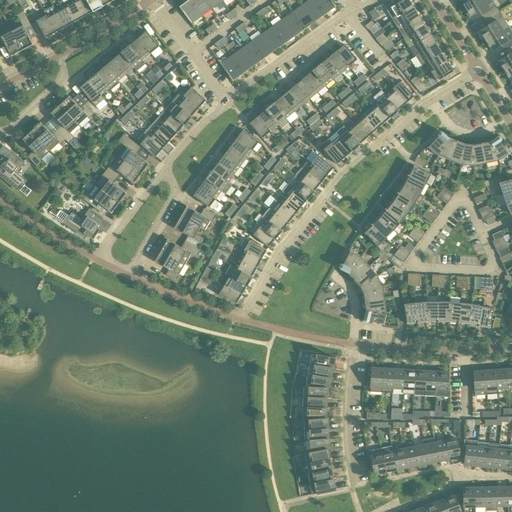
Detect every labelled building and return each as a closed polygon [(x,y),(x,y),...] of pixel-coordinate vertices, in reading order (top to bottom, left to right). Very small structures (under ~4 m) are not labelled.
[(74,0),(73,0),(65,5),(74,22),(84,17),(74,0)] [(86,0),(74,0),(84,17),(93,12),(93,11),(86,0)] [(103,6),(99,0),(86,0),(93,11),(93,12),(103,6)] [(202,16),(190,0),(188,0),(179,7),(194,28),(195,27),(192,23),(202,16)] [(212,9),(205,0),(190,0),(202,16),(212,9)] [(221,0),(205,0),(212,9),(222,1),(221,0)] [(314,0),(309,0),(303,5),(315,22),(325,15),(314,0)] [(314,0),(325,15),(336,7),(330,0),(314,0)] [(408,0),(403,0),(399,3),(387,10),(393,20),(413,7),(408,0)] [(466,10),(483,0),(460,0),(461,2),(462,3),(463,5),(464,7),(465,8),(466,10)] [(487,5),(483,0),(466,10),(467,12),(467,11),(468,13),(468,14),(470,17),(471,18),(472,19),(473,21),(475,20),(475,19),(485,13),(488,18),(499,11),(493,2),(487,5)] [(74,22),(65,5),(55,10),(65,27),(74,22)] [(303,5),(292,12),(305,29),(315,22),(303,5)] [(55,10),(53,6),(44,11),(46,15),(55,32),(65,27),(55,10)] [(419,16),(413,7),(393,20),(398,29),(419,16)] [(260,11),(264,16),(269,13),(265,8),(260,11)] [(234,9),(230,12),(234,18),(238,14),(234,9)] [(380,17),(375,9),(369,13),(374,20),(380,17)] [(22,25),(12,31),(22,50),(33,44),(25,30),(32,27),(23,11),(17,15),(22,25)] [(264,16),(260,11),(256,14),(260,19),(264,16)] [(499,11),(488,18),(492,23),(481,30),(481,29),(479,31),(480,33),(481,34),(482,35),(483,38),(484,39),(485,40),(486,41),(503,30),(509,26),(499,11)] [(234,18),(230,12),(226,15),(230,21),(234,18)] [(305,29),(292,12),(282,20),(294,37),(305,29)] [(55,32),(46,15),(36,21),(46,38),(55,32)] [(419,16),(398,29),(404,38),(408,36),(425,25),(419,16)] [(294,37),(282,20),(272,27),(284,44),(294,37)] [(368,30),(374,25),(372,21),(365,26),(368,30)] [(244,23),(240,26),(244,31),(248,28),(244,23)] [(214,24),(210,27),(214,32),(218,29),(214,24)] [(430,34),(425,25),(408,36),(414,45),(430,34)] [(0,43),(3,41),(10,53),(11,56),(13,55),(22,50),(12,31),(9,26),(0,30),(0,43)] [(244,31),(240,26),(236,29),(239,34),(244,31)] [(214,32),(210,27),(205,30),(209,35),(214,32)] [(284,44),(272,27),(262,35),(274,51),(284,44)] [(503,30),(486,41),(486,42),(487,43),(487,45),(489,47),(490,48),(491,49),(491,50),(492,51),(494,50),(504,44),(507,49),(511,45),(511,37),(508,40),(503,30)] [(138,39),(150,54),(159,46),(146,31),(138,39)] [(379,43),(385,38),(382,34),(376,40),(379,43)] [(430,34),(414,45),(420,54),(436,44),(430,34)] [(274,51),(262,35),(251,42),(264,59),(274,51)] [(224,37),(219,40),(223,46),(228,43),(224,37)] [(385,38),(379,43),(382,47),(388,42),(385,38)] [(138,39),(130,45),(130,46),(142,61),(150,54),(138,39)] [(223,46),(219,40),(215,43),(219,49),(223,46)] [(264,59),(251,42),(241,49),(253,66),(264,59)] [(436,44),(420,54),(415,57),(421,66),(425,63),(442,53),(436,44)] [(130,46),(130,45),(129,45),(121,52),(121,53),(121,52),(134,67),(137,71),(145,64),(142,61),(130,46)] [(345,45),(336,52),(349,67),(357,60),(345,45)] [(511,45),(507,49),(511,54),(500,60),(498,61),(499,63),(500,63),(500,64),(501,66),(502,68),(503,69),(504,71),(505,72),(511,67),(511,45)] [(241,49),(231,57),(243,74),(253,66),(241,49)] [(393,60),(399,55),(396,51),(390,56),(393,60)] [(121,53),(113,59),(126,74),(134,67),(121,52),(121,53)] [(349,67),(336,52),(329,58),(341,73),(349,67)] [(442,53),(425,63),(431,72),(448,62),(442,53)] [(243,74),(231,57),(221,64),(218,60),(233,81),(243,74)] [(329,58),(321,64),(321,65),(333,80),(341,73),(329,58)] [(113,59),(105,66),(117,81),(126,74),(113,59)] [(400,68),(406,63),(403,59),(397,65),(400,68)] [(167,71),(172,66),(166,60),(161,65),(167,71)] [(453,71),(448,62),(431,72),(437,82),(453,71)] [(189,72),(194,68),(191,63),(186,67),(189,72)] [(409,66),(406,63),(400,68),(403,71),(409,66)] [(321,65),(321,64),(312,71),(313,71),(325,86),(333,80),(321,65)] [(105,66),(97,73),(109,88),(113,93),(121,86),(117,81),(105,66)] [(379,73),(382,77),(387,73),(384,69),(379,73)] [(159,71),(155,75),(158,79),(163,75),(159,71)] [(312,71),(305,78),(317,93),(325,86),(313,71),(312,71)] [(97,73),(88,80),(101,95),(109,88),(97,73)] [(168,82),(173,77),(170,73),(164,78),(168,82)] [(382,77),(379,73),(374,77),(377,81),(382,77)] [(364,74),(359,78),(362,83),(367,79),(364,74)] [(158,79),(155,75),(150,80),(154,84),(158,79)] [(414,85),(420,80),(417,76),(411,81),(414,85)] [(305,78),(297,84),(310,99),(317,93),(305,78)] [(362,83),(359,78),(354,83),(357,87),(362,83)] [(101,95),(88,80),(80,88),(95,106),(104,99),(101,95)] [(420,80),(414,85),(420,92),(426,88),(420,80)] [(157,85),(160,89),(165,85),(162,81),(157,85)] [(140,82),(136,87),(139,90),(144,86),(140,82)] [(368,82),(363,86),(367,90),(372,86),(368,82)] [(393,89),(406,104),(414,97),(401,82),(393,89)] [(188,84),(180,93),(198,109),(206,100),(188,84)] [(310,99),(297,84),(289,91),(302,106),(310,99)] [(160,89),(157,85),(152,90),(156,94),(160,89)] [(144,86),(139,90),(143,94),(148,90),(144,86)] [(367,90),(363,86),(358,90),(361,94),(367,90)] [(348,87),(343,91),(346,96),(352,92),(348,87)] [(406,104),(393,89),(385,96),(398,110),(399,110),(406,104)] [(143,94),(139,90),(134,95),(138,99),(143,94)] [(374,96),(378,101),(386,95),(383,90),(374,96)] [(302,106),(289,91),(281,97),(294,112),(302,106)] [(346,96),(343,91),(338,96),(341,100),(346,96)] [(180,93),(173,101),(191,117),(198,109),(180,93)] [(352,95),(347,99),(351,103),(356,99),(352,95)] [(69,96),(60,105),(78,125),(87,117),(89,119),(94,114),(85,104),(80,108),(69,96)] [(146,96),(141,100),(145,104),(150,100),(146,96)] [(385,96),(378,102),(391,117),(390,117),(391,118),(399,111),(399,110),(398,110),(385,96)] [(281,97),(274,104),(286,119),(294,112),(281,97)] [(351,103),(347,99),(342,103),(346,107),(351,103)] [(145,104),(141,100),(136,105),(140,109),(145,104)] [(327,104),(331,109),(336,105),(332,100),(327,104)] [(123,105),(127,109),(132,105),(128,101),(123,105)] [(191,117),(173,101),(165,109),(169,112),(184,125),(184,126),(192,117),(191,117)] [(391,117),(378,102),(370,109),(383,124),(390,117),(391,117)] [(274,104),(273,103),(265,110),(265,111),(266,110),(278,125),(281,129),(289,123),(286,119),(274,104)] [(331,109),(327,104),(322,109),(326,113),(331,109)] [(78,125),(60,105),(52,112),(51,113),(53,115),(53,116),(62,125),(57,130),(66,140),(68,143),(74,138),(70,133),(78,125)] [(127,109),(123,105),(118,110),(122,114),(127,109)] [(332,112),(335,116),(340,112),(337,108),(332,112)] [(383,124),(370,109),(362,116),(375,131),(383,124)] [(266,110),(265,111),(258,117),(270,132),(278,125),(266,110)] [(130,111),(125,115),(129,119),(134,115),(130,111)] [(169,112),(162,120),(177,133),(184,125),(169,112)] [(335,116),(332,112),(326,116),(330,120),(335,116)] [(317,113),(312,117),(315,122),(320,118),(317,113)] [(129,119),(125,115),(120,120),(124,124),(129,119)] [(159,116),(151,125),(169,141),(177,133),(162,120),(159,116)] [(362,116),(355,123),(368,137),(375,131),(362,116)] [(270,132),(258,117),(250,124),(262,139),(270,132)] [(315,122),(312,117),(306,122),(310,126),(315,122)] [(314,123),(317,127),(322,123),(319,119),(314,123)] [(109,129),(113,123),(109,120),(105,125),(109,129)] [(40,122),(31,131),(50,151),(59,143),(60,145),(66,140),(57,130),(51,135),(40,122)] [(317,127),(314,123),(309,127),(312,131),(317,127)] [(368,137),(355,123),(347,129),(360,144),(368,137)] [(151,125),(144,133),(162,149),(169,141),(151,125)] [(296,130),(299,135),(304,131),(301,126),(296,130)] [(360,144),(347,129),(344,126),(336,133),(339,136),(352,151),(352,152),(361,144),(360,144)] [(237,139),(252,151),(259,142),(243,130),(237,139)] [(299,135),(296,130),(291,135),(294,139),(299,135)] [(50,151),(31,131),(24,138),(22,139),(24,142),(33,151),(27,157),(36,167),(43,161),(41,159),(50,151)] [(438,136),(439,137),(428,147),(438,156),(449,139),(441,131),(440,131),(440,132),(439,132),(438,133),(438,134),(438,135),(438,136)] [(162,149),(144,133),(137,141),(155,157),(162,149)] [(119,157),(141,174),(149,164),(136,154),(141,148),(124,134),(118,141),(126,148),(119,157)] [(352,151),(339,136),(332,143),(345,158),(352,151)] [(498,136),(490,142),(498,161),(508,154),(501,142),(501,141),(502,141),(502,140),(502,139),(502,138),(501,137),(500,136),(499,136),(498,136)] [(237,139),(231,147),(246,159),(252,151),(237,139)] [(285,139),(280,144),(283,148),(289,144),(285,139)] [(345,158),(332,143),(329,139),(321,146),(337,165),(345,158)] [(454,141),(449,139),(438,156),(449,160),(457,141),(456,143),(454,142),(454,141)] [(457,141),(449,160),(461,165),(464,146),(465,146),(465,145),(459,143),(459,144),(456,143),(457,141)] [(296,142),(291,146),(295,150),(300,146),(296,142)] [(498,161),(490,142),(484,143),(484,145),(482,145),(482,143),(481,143),(486,163),(498,161)] [(486,163),(481,143),(482,145),(479,146),(479,144),(473,145),(473,166),(486,163)] [(280,144),(275,148),(272,150),(275,154),(277,154),(279,152),(283,148),(280,144)] [(20,169),(25,162),(5,145),(0,150),(0,152),(7,158),(8,159),(6,161),(2,158),(0,160),(0,172),(1,173),(0,174),(0,176),(17,191),(19,192),(25,184),(24,183),(26,181),(26,180),(14,171),(17,167),(20,169)] [(467,147),(465,146),(464,146),(461,165),(473,166),(473,145),(467,145),(467,147)] [(295,150),(291,146),(286,150),(289,154),(295,150)] [(231,147),(225,155),(240,167),(246,159),(231,147)] [(240,167),(225,155),(218,163),(234,175),(240,167)] [(318,155),(312,164),(327,176),(333,168),(318,155)] [(141,174),(119,157),(112,166),(110,165),(106,170),(117,178),(121,174),(131,182),(134,184),(135,182),(141,174)] [(272,157),(268,162),(272,166),(276,161),(272,157)] [(425,168),(428,162),(417,157),(414,163),(425,168)] [(92,161),(87,158),(83,163),(88,166),(92,161)] [(282,158),(278,163),(283,166),(287,161),(282,158)] [(327,176),(312,164),(308,161),(301,169),(305,172),(320,184),(327,176)] [(272,166),(268,162),(264,167),(268,171),(272,166)] [(218,163),(212,171),(228,183),(234,175),(218,163)] [(283,166),(278,163),(274,168),(278,171),(283,166)] [(407,175),(426,184),(431,174),(413,166),(409,173),(410,174),(409,176),(408,175),(407,175)] [(117,178),(106,170),(99,179),(106,184),(101,190),(119,203),(126,193),(113,183),(117,178)] [(212,171),(205,179),(206,180),(206,179),(222,191),(225,194),(232,186),(228,183),(212,171)] [(320,184),(305,172),(299,179),(314,192),(320,184)] [(255,178),(259,181),(263,176),(259,173),(255,178)] [(269,174),(265,179),(270,182),(274,177),(269,174)] [(407,177),(403,184),(420,194),(426,184),(407,175),(409,176),(408,178),(407,177)] [(295,176),(288,184),(307,200),(308,200),(315,192),(314,192),(299,179),(295,176)] [(259,181),(255,178),(251,183),(255,186),(259,181)] [(206,180),(200,188),(215,200),(222,191),(206,179),(206,180)] [(270,182),(265,179),(261,184),(266,187),(270,182)] [(503,194),(511,190),(511,179),(499,183),(503,194)] [(60,198),(67,188),(61,184),(54,194),(60,198)] [(307,200),(288,184),(282,192),(286,195),(301,208),(307,200)] [(397,192),(397,193),(414,204),(420,194),(403,184),(399,191),(400,191),(399,193),(397,192)] [(119,203),(101,190),(97,186),(90,196),(88,194),(84,200),(94,208),(98,203),(109,211),(111,213),(112,211),(119,203)] [(444,187),(441,192),(450,199),(454,194),(444,187)] [(215,200),(200,188),(193,196),(209,208),(215,200)] [(246,189),(242,194),(246,197),(250,192),(246,189)] [(257,189),(252,194),(257,198),(261,193),(257,189)] [(511,190),(503,194),(506,205),(511,202),(511,190)] [(450,199),(441,192),(437,197),(447,204),(450,199)] [(396,195),(392,201),(408,213),(414,204),(397,193),(399,194),(397,196),(396,195)] [(246,197),(242,194),(238,199),(242,202),(246,197)] [(257,198),(252,194),(248,199),(253,203),(257,198)] [(476,204),(487,199),(485,194),(474,199),(476,204)] [(286,195),(279,203),(294,216),(301,208),(286,195)] [(276,200),(269,208),(288,223),(294,216),(279,203),(276,200)] [(408,213),(392,201),(387,207),(388,208),(387,210),(385,209),(401,222),(408,213)] [(233,204),(229,209),(233,213),(238,208),(233,204)] [(240,210),(244,214),(248,209),(244,205),(240,210)] [(481,215),(492,210),(490,205),(479,210),(481,215)] [(180,217),(199,228),(204,231),(210,221),(212,222),(216,215),(204,209),(201,215),(187,207),(180,217)] [(426,212),(436,219),(440,214),(430,207),(426,212)] [(269,208),(263,216),(282,231),(288,223),(269,208)] [(98,225),(103,218),(89,209),(84,216),(87,217),(84,221),(71,213),(65,223),(77,231),(83,235),(84,234),(93,240),(100,229),(95,226),(97,224),(98,225)] [(233,213),(229,209),(225,214),(229,218),(233,213)] [(401,222),(385,209),(386,210),(385,212),(384,211),(379,217),(394,231),(401,222)] [(244,214),(240,210),(235,215),(240,219),(244,214)] [(492,210),(481,215),(483,221),(494,216),(492,210)] [(436,219),(426,212),(423,217),(432,224),(436,219)] [(263,216),(256,224),(275,239),(275,240),(282,231),(263,216)] [(199,228),(180,217),(175,226),(174,228),(177,230),(188,236),(185,242),(197,249),(203,239),(196,235),(199,228)] [(371,224),(386,239),(394,231),(379,217),(373,222),(375,224),(373,225),(371,224)] [(229,223),(231,224),(225,230),(228,233),(234,226),(235,227),(238,223),(233,218),(229,223)] [(275,239),(256,224),(249,232),(268,247),(275,240),(275,239)] [(386,239),(371,224),(372,226),(371,227),(370,226),(364,232),(377,247),(386,239)] [(416,226),(412,231),(422,238),(425,233),(416,226)] [(422,238),(412,231),(408,236),(418,243),(422,238)] [(495,247),(506,242),(503,237),(492,241),(495,247)] [(225,247),(228,241),(223,238),(220,244),(225,247)] [(240,248),(244,250),(261,260),(267,250),(245,239),(240,248)] [(167,240),(161,251),(185,265),(191,254),(196,258),(200,251),(197,249),(185,242),(181,248),(167,240)] [(508,248),(506,242),(495,247),(497,252),(508,248)] [(398,251),(407,258),(411,253),(401,246),(398,251)] [(380,258),(384,254),(380,248),(376,252),(380,258)] [(216,250),(213,256),(218,259),(221,253),(216,250)] [(244,250),(239,259),(256,269),(261,260),(244,250)] [(185,265),(161,251),(156,260),(155,261),(158,263),(169,270),(165,276),(177,283),(181,276),(179,275),(185,265)] [(350,251),(344,264),(343,264),(342,264),(341,264),(340,264),(340,265),(339,265),(339,266),(339,267),(339,268),(340,269),(349,273),(361,257),(350,251)] [(407,258),(398,251),(394,255),(404,263),(407,258)] [(502,264),(511,259),(511,256),(511,253),(500,258),(502,264)] [(384,254),(380,258),(384,262),(389,258),(384,254)] [(218,259),(213,256),(210,262),(215,264),(218,259)] [(361,257),(349,273),(353,278),(354,277),(355,278),(354,280),(370,266),(361,257)] [(239,259),(234,268),(251,278),(252,277),(256,269),(239,259)] [(251,278),(234,268),(230,266),(225,274),(229,277),(246,286),(246,287),(247,287),(252,277),(251,278)] [(378,276),(370,266),(354,280),(356,279),(357,281),(356,282),(360,286),(378,276)] [(203,274),(208,277),(211,271),(207,268),(203,274)] [(390,276),(395,273),(392,268),(387,270),(390,276)] [(208,277),(203,274),(200,280),(205,282),(208,277)] [(383,287),(378,276),(360,286),(363,291),(364,291),(365,293),(363,294),(364,294),(383,287)] [(229,277),(224,286),(241,296),(246,287),(246,286),(229,277)] [(241,296),(224,286),(220,283),(215,293),(236,305),(241,296)] [(385,299),(383,287),(364,294),(364,300),(366,299),(366,302),(364,302),(385,299)] [(387,312),(385,299),(364,302),(364,303),(366,302),(367,305),(365,305),(366,311),(387,312)] [(427,302),(416,303),(418,324),(418,322),(420,321),(420,323),(428,322),(427,302)] [(438,302),(427,302),(428,322),(435,322),(435,321),(438,321),(438,323),(438,302)] [(438,302),(438,323),(438,321),(441,321),(441,322),(448,322),(449,302),(438,302)] [(461,303),(449,302),(448,322),(456,323),(456,321),(458,322),(458,324),(461,303)] [(418,324),(416,303),(404,304),(407,324),(415,324),(415,322),(417,322),(417,324),(418,324)] [(472,304),(461,303),(458,324),(459,324),(459,322),(461,322),(461,323),(469,324),(472,304)] [(483,307),(472,304),(469,324),(476,326),(476,324),(479,325),(478,327),(479,327),(483,307)] [(494,309),(483,307),(479,327),(479,325),(481,325),(481,327),(489,329),(494,309)] [(366,311),(365,316),(364,321),(364,322),(365,322),(366,323),(367,323),(368,322),(369,322),(369,321),(384,324),(387,312),(366,311)] [(498,331),(501,319),(495,318),(492,329),(498,331)] [(333,369),(333,368),(334,359),(335,359),(335,358),(312,354),(310,363),(310,365),(333,369)] [(333,369),(310,365),(308,373),(308,375),(331,379),(331,378),(332,369),(333,369),(333,368),(333,369)] [(382,393),(383,369),(372,368),(372,369),(370,392),(382,393)] [(383,369),(382,393),(393,393),(393,388),(394,370),(383,369)] [(405,370),(394,370),(393,388),(403,389),(404,389),(405,370)] [(404,389),(403,389),(403,393),(414,394),(415,371),(405,370),(404,389)] [(496,370),(485,371),(487,395),(498,394),(497,389),(496,370)] [(506,370),(496,370),(497,389),(508,388),(506,370)] [(414,394),(414,395),(425,396),(426,372),(415,371),(414,394)] [(487,395),(485,371),(474,372),(475,396),(487,395)] [(426,372),(425,396),(436,396),(437,372),(426,372)] [(437,372),(436,396),(450,397),(450,391),(447,391),(448,373),(437,372)] [(308,375),(306,387),(306,388),(327,389),(329,389),(330,388),(329,388),(331,379),(331,378),(331,379),(308,375)] [(304,396),(303,398),(327,399),(327,398),(327,389),(306,388),(306,387),(304,387),(304,396)] [(327,399),(303,398),(303,406),(303,408),(326,409),(326,408),(326,399),(327,399),(327,398),(327,399)] [(326,409),(303,408),(302,419),(304,419),(304,418),(325,419),(326,409),(327,409),(327,408),(326,408),(326,409)] [(328,418),(325,419),(304,418),(304,419),(305,429),(305,431),(328,429),(327,419),(328,419),(328,418)] [(328,429),(305,431),(305,439),(305,441),(329,439),(328,430),(329,429),(328,429)] [(435,443),(436,443),(435,438),(434,438),(434,439),(424,441),(424,440),(423,440),(424,445),(425,445),(428,463),(439,461),(435,443)] [(329,439),(305,441),(306,454),(327,450),(330,450),(330,449),(329,449),(328,440),(329,440),(329,439)] [(457,439),(446,441),(449,459),(460,457),(457,439)] [(476,466),(478,442),(478,441),(464,440),(464,446),(467,447),(465,464),(476,466)] [(446,441),(436,443),(435,443),(439,461),(449,459),(446,441)] [(489,444),(478,442),(476,466),(487,467),(489,444)] [(489,444),(487,467),(497,468),(500,445),(500,444),(489,443),(489,444)] [(425,445),(424,445),(414,447),(418,465),(428,463),(425,445)] [(510,446),(500,445),(497,468),(508,469),(510,451),(510,450),(510,446)] [(392,446),(381,448),(386,472),(396,470),(393,451),(392,446)] [(414,447),(403,449),(407,468),(418,465),(414,447)] [(386,472),(381,448),(380,449),(371,451),(371,450),(370,451),(375,474),(386,472)] [(403,449),(393,451),(396,470),(407,468),(403,449)] [(306,454),(305,454),(307,463),(306,463),(307,464),(329,460),(329,459),(327,450),(306,454)] [(329,459),(329,460),(307,464),(308,473),(309,475),(331,470),(331,469),(329,460),(330,460),(330,459),(329,459)] [(331,469),(331,470),(309,475),(310,483),(310,485),(333,480),(333,479),(331,470),(332,470),(332,469),(331,469)] [(333,479),(333,480),(310,485),(312,495),(335,490),(335,489),(333,480),(334,480),(333,479)] [(508,506),(507,487),(496,488),(497,506),(508,506)] [(475,507),(475,488),(464,488),(464,489),(464,507),(475,507)] [(486,506),(486,488),(475,488),(475,507),(485,506),(486,506)] [(486,506),(485,506),(486,511),(497,511),(497,506),(496,488),(486,488),(486,506)] [(444,500),(449,511),(461,511),(455,496),(444,500)] [(449,511),(444,500),(434,504),(437,511),(449,511)]
